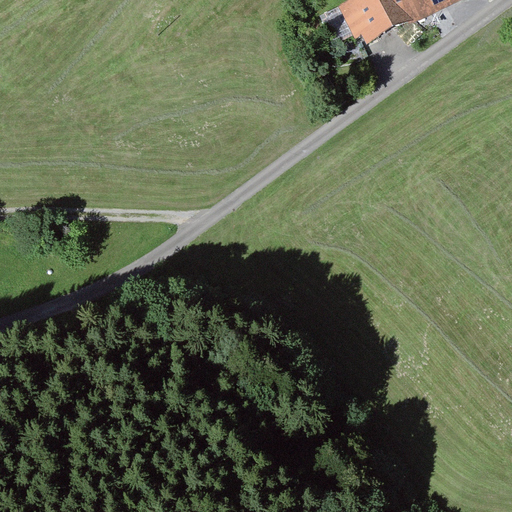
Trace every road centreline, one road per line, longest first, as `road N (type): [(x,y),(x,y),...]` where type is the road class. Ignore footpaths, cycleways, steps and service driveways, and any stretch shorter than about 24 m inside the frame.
road 1 (track): [(504,0),(205,222),(98,290),(0,327)]
road 2 (track): [(205,222),(0,211)]
